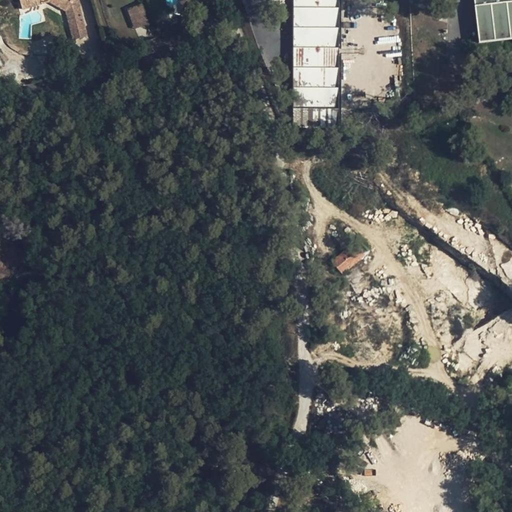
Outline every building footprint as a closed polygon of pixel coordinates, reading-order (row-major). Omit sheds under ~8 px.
[(19,0),(23,10),(40,6),(38,0),(47,0),(49,4),(68,13),(81,9),(78,0),(19,0)] [(206,10),(204,0),(182,0),(184,14),(206,10)] [(338,47),(339,0),(292,0),(292,9),(290,9),(289,18),(292,25),(291,63),(288,55),(283,60),(286,69),(293,76),(291,120),(296,132),(298,81),(300,87),(303,85),(307,89),(307,98),(310,95),(324,95),(336,85),(335,84),(328,84),(328,75),(338,75),(330,67),(334,63),(334,62),(327,62),(328,51),(338,47)] [(511,0),(482,0),(472,1),(479,49),(511,43),(511,0)] [(142,3),(127,8),(133,29),(149,24),(142,3)] [(85,21),(81,9),(68,13),(71,25),(85,21)] [(89,37),(85,21),(71,25),(75,40),(89,37)] [(82,63),(77,54),(66,60),(70,69),(82,63)] [(340,273),(367,257),(358,242),(331,258),(340,273)] [(0,264),(0,269),(5,277),(16,270),(8,259),(0,264)]
